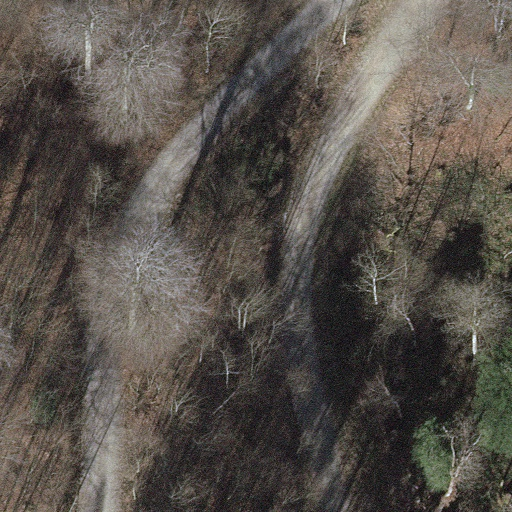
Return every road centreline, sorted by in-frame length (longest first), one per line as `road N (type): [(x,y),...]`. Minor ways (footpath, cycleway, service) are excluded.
road 1 (track): [(95,511),(98,389),(115,276),(168,174),(250,77),(341,0)]
road 2 (track): [(333,511),(287,324),(319,145),(396,0)]
